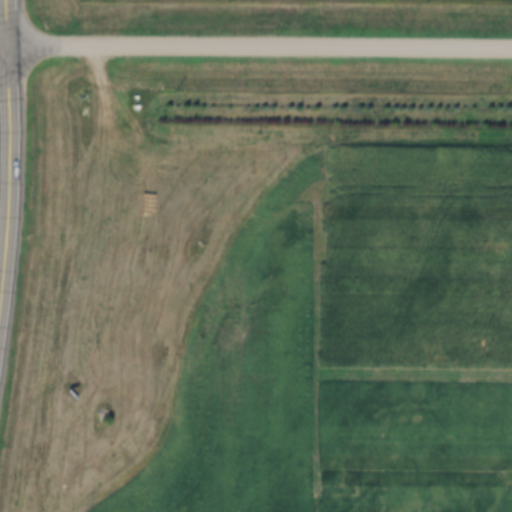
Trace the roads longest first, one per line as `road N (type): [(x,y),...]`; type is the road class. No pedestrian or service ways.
road 1 (residential): [(6,38),(511,44)]
road 2 (primary): [(5,242),(6,38)]
